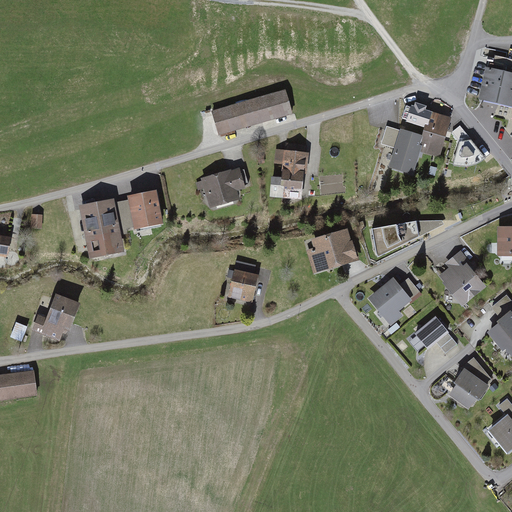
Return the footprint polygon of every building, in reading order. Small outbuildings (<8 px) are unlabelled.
[(511,58),(496,54),(494,61),(490,60),(489,67),(485,66),(478,98),(511,105),(511,58)] [(293,114),(285,88),(211,110),(219,136),(293,114)] [(424,135),(419,151),(440,157),(451,117),(425,109),(426,105),(416,102),(415,105),(412,104),(411,106),(406,105),(402,118),(407,119),(406,122),(424,127),(422,134),(424,135)] [(412,173),(419,151),(424,135),(422,134),(401,128),(400,130),(386,126),(381,143),(394,147),(389,166),(412,173)] [(485,158),(460,127),(450,134),(458,145),(455,161),(461,163),(467,165),(474,164),(485,158)] [(305,146),(281,144),(279,164),(284,165),(282,181),(276,181),(275,192),(300,195),(305,146)] [(243,187),(237,169),(231,171),(231,170),(203,179),(204,181),(198,183),(200,190),(206,188),(211,205),(238,197),(235,189),(243,187)] [(156,193),(131,199),(137,228),(163,223),(156,193)] [(111,204),(85,209),(92,248),(119,243),(111,204)] [(416,214),(372,220),(376,247),(420,241),(416,214)] [(46,217),(34,217),(34,231),(46,231),(46,217)] [(511,230),(500,231),(500,255),(511,255),(511,230)] [(316,247),(310,249),(317,270),(347,261),(355,259),(347,232),(314,242),(316,247)] [(0,257),(17,259),(19,240),(0,238),(1,234),(0,234),(0,257)] [(461,312),(484,293),(469,274),(474,270),(461,255),(444,268),(448,273),(437,282),(461,312)] [(251,308),(257,281),(253,280),(255,269),(236,265),(234,276),(233,275),(227,303),(251,308)] [(398,311),(411,300),(410,299),(420,290),(409,276),(399,284),(393,277),(368,297),(390,326),(402,316),(398,311)] [(511,302),(508,297),(486,316),(481,310),(459,328),(475,348),(487,339),(502,357),(504,355),(511,364),(511,363),(511,302)] [(50,319),(41,316),(36,332),(63,341),(67,328),(74,330),(82,307),(57,298),(50,319)] [(458,348),(435,319),(407,341),(417,354),(422,350),(426,355),(437,347),(445,357),(458,348)] [(29,329),(17,324),(11,339),(24,344),(29,329)] [(492,384),(473,361),(455,375),(458,379),(454,387),(446,382),(441,390),(451,397),(448,401),(467,416),(473,407),(476,410),(481,403),(481,401),(490,391),(486,389),(492,384)] [(39,372),(0,377),(0,402),(42,396),(39,372)] [(503,461),(511,454),(511,404),(508,400),(498,408),(507,420),(485,437),(503,461)]
